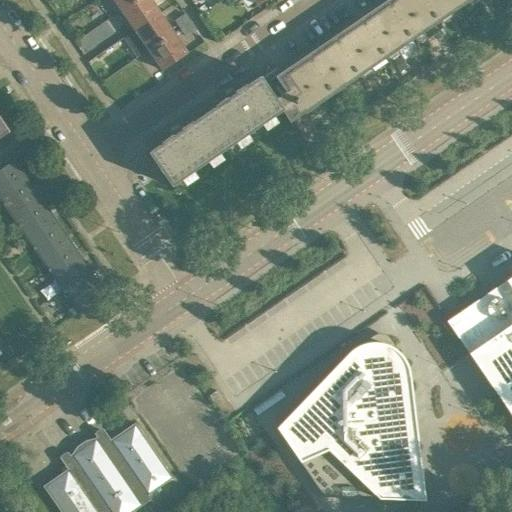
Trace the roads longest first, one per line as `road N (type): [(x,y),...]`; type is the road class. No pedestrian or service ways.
road 1 (tertiary): [(187,294),(511,71)]
road 2 (residential): [(92,156),(317,0)]
road 3 (tertiary): [(0,423),(187,294)]
road 4 (residential): [(187,294),(92,156)]
road 5 (residential): [(92,156),(11,39)]
